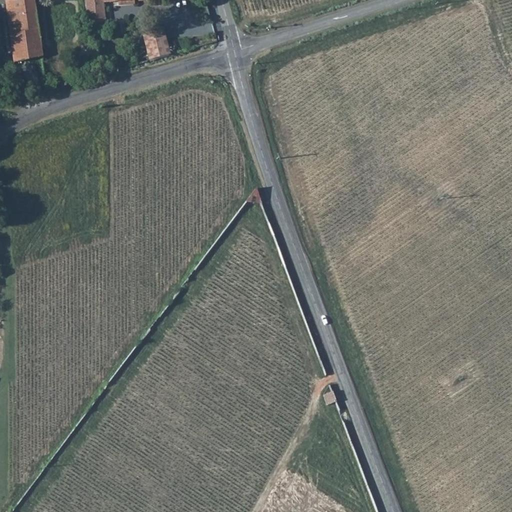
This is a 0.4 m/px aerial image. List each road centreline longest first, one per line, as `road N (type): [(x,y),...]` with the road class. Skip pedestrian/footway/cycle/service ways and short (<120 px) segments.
road 1 (tertiary): [(232,52),(301,270),(391,511)]
road 2 (unclassified): [(0,135),(36,114),(232,52)]
road 3 (tertiary): [(232,52),(400,0)]
road 4 (track): [(254,511),(323,383),(340,373)]
